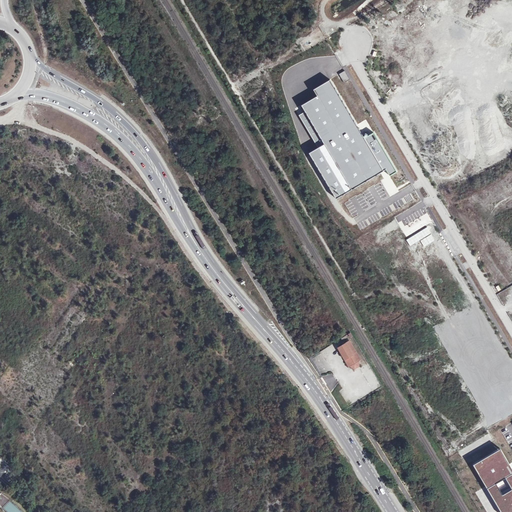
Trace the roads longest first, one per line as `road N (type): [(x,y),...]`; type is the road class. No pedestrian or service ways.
road 1 (track): [(353,292),(181,0)]
road 2 (primary): [(192,239),(315,391),(392,511)]
road 3 (unclassified): [(511,327),(354,59)]
road 4 (primary): [(192,239),(138,137),(29,52)]
road 5 (primary): [(16,93),(57,99),(110,128),(145,165),(192,239)]
